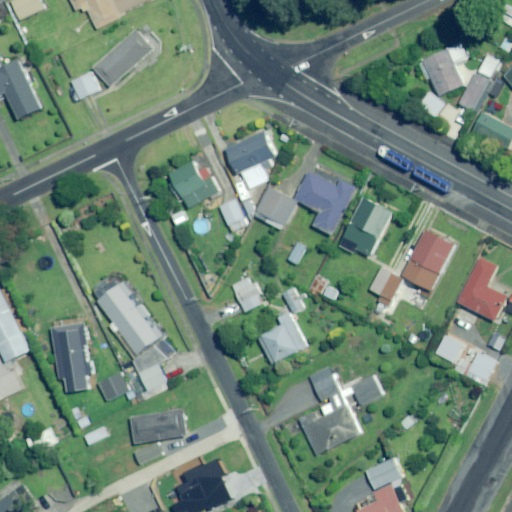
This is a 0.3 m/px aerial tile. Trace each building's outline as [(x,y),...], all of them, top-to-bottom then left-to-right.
[(47,11),(41,0),(22,0),(15,4),(24,22),(47,11)] [(72,0),(80,13),(85,10),(88,15),(92,13),(101,31),(119,22),(125,19),(115,0),(72,0)] [(157,51),(140,32),(97,71),(115,90),(157,51)] [(472,59),(465,44),(422,64),(431,82),(435,80),(444,98),(468,87),(458,66),(472,59)] [(462,105),(480,115),(491,95),(499,99),(507,87),(492,78),(502,60),(492,54),(462,105)] [(46,110),(20,62),(2,71),(0,67),(0,99),(9,95),(23,122),(46,110)] [(103,92),(94,74),(75,84),(84,102),(103,92)] [(449,106),(432,94),(421,108),(438,121),(449,106)] [(511,150),(511,129),(486,115),(476,133),(511,152),(511,150)] [(268,172),(277,167),(274,161),(279,159),(267,134),(230,151),(241,174),(244,173),(253,192),(273,182),(268,172)] [(211,187),(198,163),(174,176),(193,210),(224,193),(218,183),(211,187)] [(341,188),(314,174),(300,201),(324,214),(317,227),(336,237),(360,190),(344,182),(341,188)] [(301,204),(274,189),(258,217),(286,232),(301,204)] [(398,215),(370,200),(347,240),(359,247),(358,250),(373,258),(398,215)] [(251,227),(240,202),(223,209),(235,234),(251,227)] [(461,243),(432,229),(409,275),(414,278),(410,287),(416,290),(410,300),(428,309),(461,243)] [(310,251),(300,245),(291,261),(301,267),(310,251)] [(502,268),(484,259),(461,304),(499,324),(511,297),(493,287),(502,268)] [(407,281),(385,269),(373,291),(395,303),(407,281)] [(254,288),(250,280),(235,287),(249,314),(263,307),(258,297),(265,294),(260,285),(254,288)] [(135,296),(126,284),(101,303),(117,324),(113,327),(118,334),(122,331),(141,356),(166,337),(159,327),(155,330),(147,319),(151,317),(143,306),(140,309),(132,298),(135,296)] [(24,332),(1,285),(0,285),(0,346),(9,365),(34,353),(24,332)] [(341,294),(332,288),(326,296),(336,302),(341,294)] [(306,310),(295,290),(285,295),(296,315),(306,310)] [(89,364),(83,326),(55,330),(63,382),(95,377),(92,364),(89,364)] [(301,353),(288,327),(262,340),(275,366),(301,353)] [(499,364),(481,355),(472,374),(490,383),(499,364)] [(473,365),(465,360),(458,371),(466,376),(473,365)] [(170,385),(161,367),(142,376),(152,394),(170,385)] [(26,390),(17,372),(0,381),(0,403),(0,404),(26,390)] [(333,374),(313,383),(323,405),(332,401),(334,405),(325,409),(330,419),(306,430),(319,459),(362,439),(346,402),(358,396),(363,407),(385,396),(376,378),(342,394),(333,374)] [(132,393),(123,375),(102,385),(110,403),(132,393)] [(86,420),(80,411),(75,414),(84,431),(93,426),(89,419),(86,420)] [(138,446),(162,442),(186,439),(182,413),(134,421),(138,446)] [(111,438),(107,428),(88,438),(92,447),(111,438)] [(62,445),(55,430),(30,442),(37,456),(62,445)] [(166,458),(160,444),(136,454),(142,469),(166,458)] [(404,479),(396,461),(369,473),(378,491),(404,479)] [(233,484),(224,466),(204,475),(208,486),(202,489),(205,497),(233,484)] [(406,511),(403,505),(412,501),(404,486),(396,490),(395,488),(371,499),(374,507),(362,511),(406,511)] [(34,511),(19,491),(0,504),(0,511),(34,511)]
